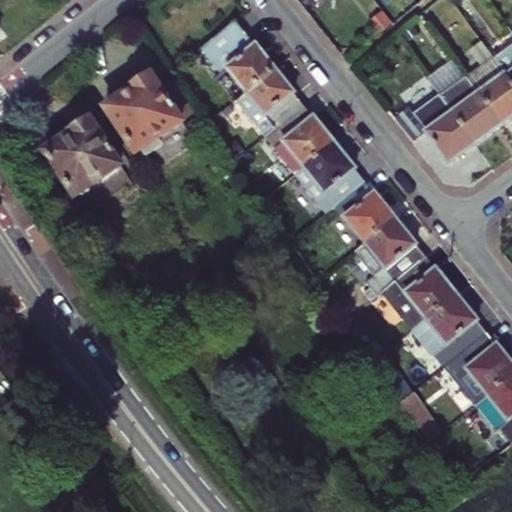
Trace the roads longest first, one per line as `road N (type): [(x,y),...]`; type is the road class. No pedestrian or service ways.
road 1 (secondary): [(0,232),(208,511)]
road 2 (residential): [(270,0),(451,226)]
road 3 (tertiary): [(0,90),(115,0)]
